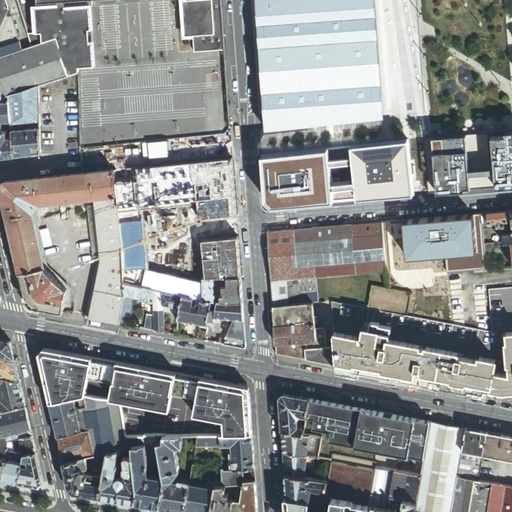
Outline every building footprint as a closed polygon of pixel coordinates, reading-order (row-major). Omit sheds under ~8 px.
[(0,0),(0,57),(19,52),(2,0),(0,0)] [(2,0),(19,52),(25,50),(11,8),(7,7),(5,0),(2,0)] [(89,7),(64,9),(63,0),(59,0),(57,0),(57,4),(32,6),(34,33),(28,34),(33,47),(57,40),(70,76),(78,74),(78,68),(94,67),(89,7)] [(63,0),(64,9),(89,7),(183,0),(63,0)] [(184,0),(187,37),(194,36),(196,53),(225,50),(221,0),(184,0)] [(386,121),(376,0),(260,0),(270,130),(386,121)] [(19,52),(0,57),(0,98),(10,96),(39,86),(70,76),(57,40),(33,47),(25,50),(19,52)] [(13,130),(40,128),(39,86),(10,96),(10,101),(12,121),(13,128),(12,128),(13,130)] [(0,132),(4,132),(3,129),(2,122),(12,121),(10,101),(0,103),(1,110),(0,111),(0,132)] [(41,153),(40,128),(13,130),(13,137),(14,142),(15,155),(41,153)] [(511,130),(496,132),(500,164),(502,187),(511,186),(511,130)] [(0,156),(15,155),(14,142),(13,137),(7,137),(7,131),(4,132),(0,132),(0,156)] [(467,134),(427,138),(432,193),(472,189),(470,167),(467,134)] [(416,194),(411,139),(401,140),(263,152),(267,200),(275,205),(416,194)] [(483,166),(470,167),(472,189),(502,187),(500,164),(483,166)] [(104,196),(116,195),(117,195),(114,170),(82,173),(6,181),(1,188),(27,301),(28,303),(29,304),(32,307),(33,308),(35,308),(64,314),(68,289),(45,268),(32,212),(39,203),(94,197),(104,196)] [(117,199),(116,195),(104,196),(106,217),(116,215),(114,199),(117,199)] [(106,217),(104,196),(94,197),(95,206),(97,218),(106,217)] [(97,218),(95,206),(88,206),(94,261),(101,260),(97,218)] [(504,222),(511,221),(511,211),(503,212),(504,222)] [(498,227),(505,227),(504,222),(503,212),(488,213),(488,214),(489,224),(497,223),(498,227)] [(483,214),(382,222),(389,287),(414,284),(413,259),(486,254),(485,247),(485,244),(484,238),(483,214)] [(484,228),(498,227),(497,223),(489,224),(488,214),(483,214),(484,228)] [(123,264),(123,251),(121,230),(119,215),(116,215),(106,217),(97,218),(101,260),(102,267),(124,265),(123,264)] [(317,278),(387,271),(382,222),(283,230),(287,282),(297,281),(297,278),(317,276),(317,278)] [(52,245),(48,230),(42,231),(46,246),(52,245)] [(287,282),(283,230),(269,231),(274,305),(288,304),(287,282)] [(123,269),(124,269),(124,265),(102,267),(101,260),(90,314),(89,318),(95,320),(101,288),(124,292),(124,289),(123,290),(123,269)] [(244,301),(242,276),(228,277),(229,285),(223,285),(224,295),(222,295),(222,296),(222,301),(244,301)] [(319,301),(317,278),(317,276),(297,278),(297,281),(287,282),(288,304),(314,302),(319,301)] [(140,286),(124,282),(124,289),(124,292),(124,295),(131,296),(143,299),(145,299),(147,288),(140,286)] [(124,295),(124,292),(101,288),(95,320),(119,324),(120,318),(122,310),(124,295)] [(154,303),(154,289),(147,288),(145,299),(145,301),(154,303)] [(164,305),(163,291),(154,289),(154,303),(155,331),(165,333),(165,325),(164,312),(164,305)] [(180,307),(182,295),(163,291),(164,305),(180,307)] [(131,296),(124,295),(122,310),(129,311),(131,296)] [(204,300),(195,298),(194,305),(187,304),(188,297),(182,295),(180,307),(180,314),(179,320),(208,325),(208,320),(210,309),(211,300),(204,300)] [(155,331),(154,303),(145,301),(145,299),(143,299),(142,302),(142,307),(149,309),(148,311),(147,319),(145,329),(155,331)] [(245,319),(244,301),(222,301),(217,301),(215,309),(214,317),(220,317),(233,318),(245,319)] [(315,317),(314,302),(288,304),(290,325),(315,323),(315,317)] [(290,325),(288,304),(274,305),(275,326),(290,325)] [(164,305),(164,312),(180,314),(180,307),(164,305)] [(120,318),(127,319),(129,311),(122,310),(120,318)] [(224,342),(233,318),(220,317),(218,341),(224,342)] [(247,345),(245,319),(233,318),(224,342),(224,344),(245,348),(247,345)] [(315,323),(290,325),(275,326),(277,344),(292,342),(317,340),(316,328),(315,323)] [(197,339),(205,340),(207,328),(199,326),(197,339)] [(323,327),(316,328),(317,340),(324,336),(323,327)] [(395,335),(368,329),(365,340),(339,333),(337,365),(353,366),(352,368),(366,371),(367,366),(374,368),(373,372),(377,373),(388,375),(389,369),(399,371),(398,377),(408,379),(409,375),(416,376),(415,380),(423,382),(424,379),(437,381),(436,384),(446,386),(447,382),(454,383),(454,388),(484,393),(485,389),(503,393),(511,392),(511,335),(509,336),(511,367),(511,374),(502,374),(505,363),(394,342),(395,335)] [(326,363),(325,346),(324,336),(317,340),(292,342),(292,350),(282,355),(326,363)] [(11,341),(0,339),(0,355),(14,359),(11,341)] [(277,354),(282,355),(292,350),(292,342),(277,344),(277,354)] [(333,345),(325,346),(326,363),(334,365),(333,352),(332,352),(332,349),(333,345)] [(92,377),(96,359),(49,350),(41,356),(50,403),(89,394),(92,377)] [(0,378),(20,382),(14,359),(0,355),(0,378)] [(121,364),(96,359),(92,377),(117,383),(121,364)] [(121,364),(114,400),(173,411),(179,378),(180,375),(121,364)] [(20,382),(0,378),(0,387),(1,388),(0,390),(0,392),(1,396),(1,401),(0,401),(0,405),(1,408),(1,412),(25,406),(20,382)] [(205,383),(179,378),(176,395),(202,400),(205,383)] [(205,379),(205,383),(198,416),(228,423),(229,434),(256,435),(254,390),(205,379)] [(304,434),(305,427),(299,426),(298,418),(300,417),(300,415),(307,417),(310,398),(284,393),(280,397),(283,430),(304,434)] [(128,448),(126,437),(122,416),(120,402),(117,401),(114,400),(86,395),(85,395),(84,395),(86,407),(81,408),(76,409),(81,432),(89,431),(95,455),(96,455),(108,452),(119,450),(123,449),(128,448)] [(86,407),(84,395),(78,397),(80,404),(81,408),(86,407)] [(73,398),(64,400),(50,403),(58,438),(81,432),(76,409),(75,404),(73,398)] [(323,430),(328,402),(310,398),(307,417),(315,418),(313,428),(323,430)] [(380,412),(328,402),(323,430),(343,433),(341,442),(373,449),(380,412)] [(31,430),(25,406),(1,412),(0,412),(0,436),(7,435),(20,432),(31,430)] [(431,421),(380,412),(373,449),(425,459),(431,421)] [(466,428),(431,421),(425,459),(422,476),(417,502),(415,511),(451,511),(458,476),(466,428)] [(488,432),(466,428),(458,476),(478,480),(483,455),(488,432)] [(32,436),(31,430),(20,432),(22,438),(32,436)] [(310,435),(304,434),(283,430),(284,452),(307,455),(310,435)] [(81,432),(58,438),(64,462),(86,457),(95,455),(89,431),(81,432)] [(22,438),(20,432),(7,435),(8,441),(20,439),(22,438)] [(503,435),(488,432),(483,455),(499,458),(504,459),(511,460),(511,437),(508,436),(503,435)] [(199,435),(197,447),(221,446),(220,434),(199,435)] [(220,434),(221,446),(227,446),(231,441),(232,459),(254,458),(252,434),(237,434),(229,434),(220,434)] [(7,435),(0,436),(0,453),(6,455),(7,451),(8,441),(7,435)] [(182,448),(182,435),(164,436),(164,442),(159,443),(165,478),(165,479),(161,506),(186,511),(190,484),(191,481),(179,478),(178,479),(172,479),(171,476),(175,475),(181,471),(176,448),(182,448)] [(322,437),(310,435),(307,455),(310,456),(315,457),(319,457),(322,439),(322,437)] [(36,452),(32,436),(22,438),(20,439),(24,455),(36,452)] [(144,436),(138,436),(138,445),(144,444),(144,445),(159,443),(158,436),(144,436)] [(144,444),(138,445),(133,447),(133,455),(137,490),(135,502),(161,506),(165,479),(165,478),(153,475),(149,478),(146,474),(148,473),(147,469),(149,468),(144,445),(144,444)] [(118,457),(119,450),(108,452),(106,463),(105,471),(104,476),(100,496),(135,502),(137,490),(133,455),(126,456),(125,458),(126,465),(124,472),(126,478),(126,481),(124,481),(124,479),(124,478),(123,476),(121,476),(119,476),(118,476),(117,477),(116,479),(116,480),(114,479),(117,465),(116,465),(118,457)] [(43,483),(36,452),(24,455),(23,461),(30,462),(30,464),(27,465),(27,467),(22,466),(20,483),(40,486),(43,483)] [(106,463),(108,452),(96,455),(96,461),(106,463)] [(307,455),(284,452),(286,474),(304,477),(307,455)] [(88,468),(86,457),(64,462),(70,489),(75,492),(100,496),(104,476),(95,475),(92,474),(88,473),(87,472),(86,471),(84,471),(84,469),(88,468)] [(255,468),(254,458),(232,459),(233,469),(244,468),(255,468)] [(5,459),(2,480),(20,483),(22,466),(23,462),(19,462),(5,459)] [(245,483),(244,468),(233,469),(226,469),(222,466),(224,482),(224,485),(226,485),(236,484),(245,483)] [(256,483),(255,468),(244,468),(245,483),(256,483)] [(326,492),(327,487),(328,481),(327,481),(323,480),(304,477),(286,474),(287,497),(310,500),(312,487),(314,487),(316,490),(326,492)] [(478,480),(458,476),(451,511),(487,511),(492,483),(478,480)] [(257,511),(256,483),(245,483),(236,484),(233,499),(231,511),(257,511)] [(511,511),(511,486),(492,483),(487,511),(511,511)] [(213,487),(190,484),(186,511),(193,511),(212,511),(216,488),(213,487)] [(216,488),(212,511),(231,511),(233,499),(228,498),(228,494),(225,493),(226,485),(224,485),(217,486),(216,488)] [(325,500),(326,492),(316,490),(314,487),(312,487),(310,500),(316,501),(324,503),(325,500)] [(313,511),(316,501),(287,497),(289,511),(313,511)] [(354,505),(339,502),(336,511),(366,511),(352,509),(354,505)] [(404,511),(398,511),(374,509),(373,511),(420,511),(422,505),(406,502),(404,511)]
